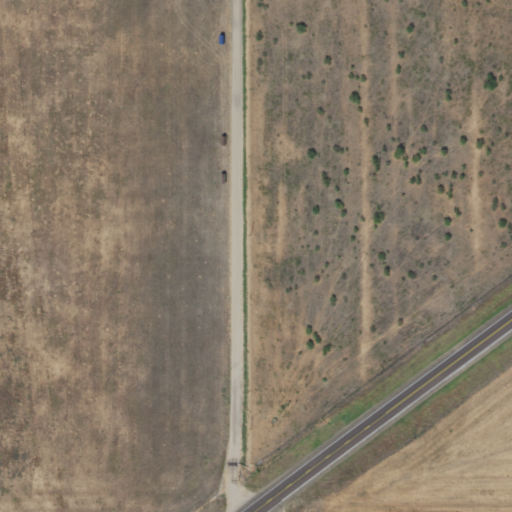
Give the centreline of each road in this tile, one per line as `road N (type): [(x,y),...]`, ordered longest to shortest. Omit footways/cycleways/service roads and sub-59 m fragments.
road 1 (residential): [(247,511),(249,0)]
road 2 (primary): [(511,320),(251,511)]
